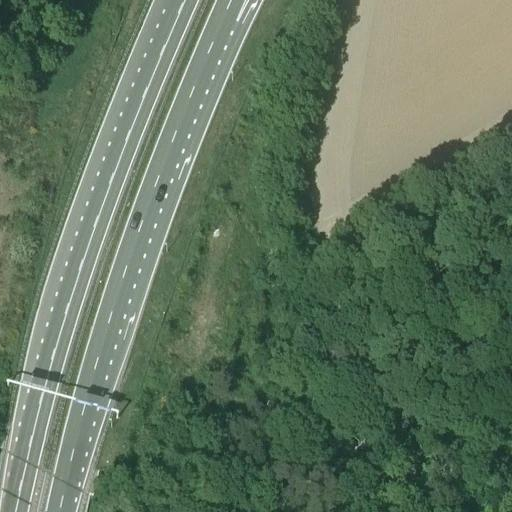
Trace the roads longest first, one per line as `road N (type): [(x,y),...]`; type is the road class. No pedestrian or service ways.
road 1 (trunk): [(184,0),(77,272),(13,511)]
road 2 (trunk): [(58,511),(131,246),(222,16)]
